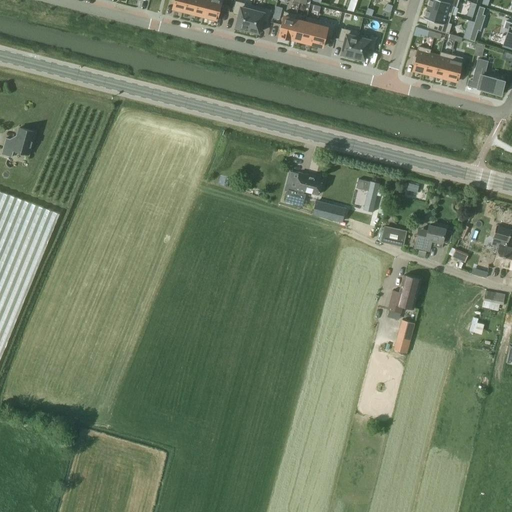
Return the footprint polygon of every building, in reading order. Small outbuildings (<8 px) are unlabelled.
[(174,2),(173,9),(184,12),(187,0),(173,0),(173,2),(174,2)] [(187,0),(184,12),(189,13),(195,14),(198,0),(187,0)] [(198,0),(195,14),(205,17),(209,0),(198,0)] [(209,0),(205,17),(217,20),(221,0),(209,0)] [(429,0),(427,8),(451,15),(453,7),(456,8),(458,0),(429,0)] [(235,1),(232,14),(238,15),(235,27),(236,27),(239,28),(238,29),(247,32),(253,6),(235,1)] [(349,4),(347,10),(353,12),(355,6),(349,4)] [(387,4),(384,11),(390,13),(392,6),(387,4)] [(253,6),(247,32),(255,34),(255,32),(258,33),(262,21),(268,23),(271,10),(253,6)] [(427,8),(424,19),(429,20),(427,27),(448,34),(451,24),(448,23),(451,15),(427,8)] [(275,10),(273,18),(279,20),(281,11),(275,10)] [(283,17),(278,36),(279,36),(279,37),(281,37),(290,39),(295,20),(296,15),(284,12),(283,17)] [(474,22),(469,40),(473,41),(474,42),(478,30),(480,31),(485,16),(482,15),(477,13),(474,22)] [(305,22),(300,41),(311,44),(317,20),(306,18),(305,22)] [(295,20),(290,39),(300,41),(305,22),(295,20)] [(317,20),(311,44),(322,47),(325,36),(332,37),(332,36),(335,25),(317,20)] [(468,21),(463,38),(469,40),(474,22),(471,21),(468,21)] [(507,30),(503,45),(511,48),(511,24),(510,24),(511,23),(506,21),(504,28),(508,30),(507,30)] [(341,28),(338,41),(344,42),(341,54),(342,55),(342,54),(345,55),(344,57),(352,59),(358,35),(359,35),(359,33),(350,31),(341,28)] [(358,35),(352,59),(361,61),(361,59),(364,60),(367,48),(374,50),(377,37),(370,36),(369,38),(359,35),(358,35)] [(477,43),(474,55),(478,56),(482,57),(485,45),(477,43)] [(414,64),(413,70),(424,73),(429,54),(430,54),(431,50),(419,47),(416,58),(415,57),(413,64),(414,64)] [(440,57),(435,76),(445,79),(451,55),(440,52),(439,57),(440,57)] [(429,54),(424,73),(435,76),(440,57),(439,57),(430,54),(429,54)] [(451,55),(445,79),(457,82),(463,58),(460,57),(451,55)] [(478,59),(472,80),(479,82),(478,87),(492,91),(492,93),(501,95),(504,81),(485,76),(488,61),(478,59)] [(1,155),(12,158),(13,151),(28,155),(35,132),(19,128),(16,141),(6,138),(4,146),(1,155)] [(285,203),(302,208),(306,194),(304,194),(304,192),(318,195),(322,179),(298,173),(294,189),(295,189),(294,191),(288,190),(285,203)] [(374,208),(379,184),(358,179),(356,188),(368,191),(365,206),(374,208)] [(417,193),(419,186),(409,183),(407,190),(417,193)] [(341,222),(344,208),(322,203),(319,217),(341,222)] [(442,243),(446,228),(428,224),(427,230),(418,228),(414,248),(429,251),(430,246),(441,249),(442,245),(443,245),(443,243),(442,243)] [(380,242),(403,247),(407,231),(384,226),(380,242)] [(493,266),(509,270),(511,260),(511,248),(506,246),(507,243),(508,243),(511,230),(496,226),(493,239),(501,241),(500,244),(499,244),(493,266)] [(456,249),(453,256),(465,261),(468,254),(456,249)] [(387,310),(400,313),(402,306),(413,309),(421,280),(404,275),(399,292),(392,290),(387,310)] [(483,302),(503,306),(505,294),(485,291),(483,302)] [(474,317),(470,331),(483,335),(486,323),(479,322),(480,318),(474,317)] [(393,350),(407,354),(415,324),(401,320),(393,350)]
